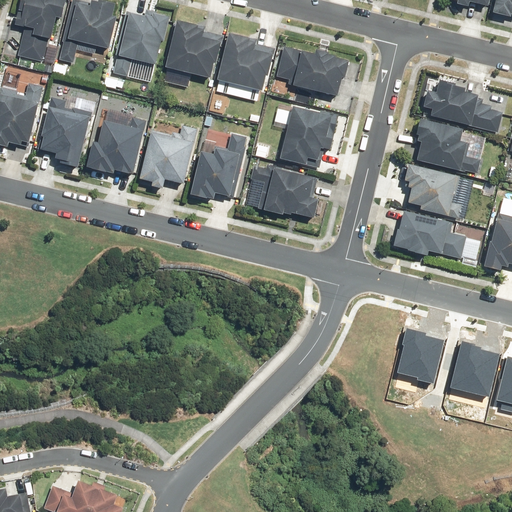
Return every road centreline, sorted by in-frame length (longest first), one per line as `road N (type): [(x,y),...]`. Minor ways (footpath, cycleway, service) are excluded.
road 1 (residential): [(344,267),(0,186)]
road 2 (residential): [(344,267),(316,345),(181,484)]
road 3 (residential): [(400,32),(344,267)]
road 4 (residential): [(181,484),(86,454),(0,465)]
road 5 (residential): [(511,311),(344,267)]
road 6 (residential): [(400,32),(271,0)]
